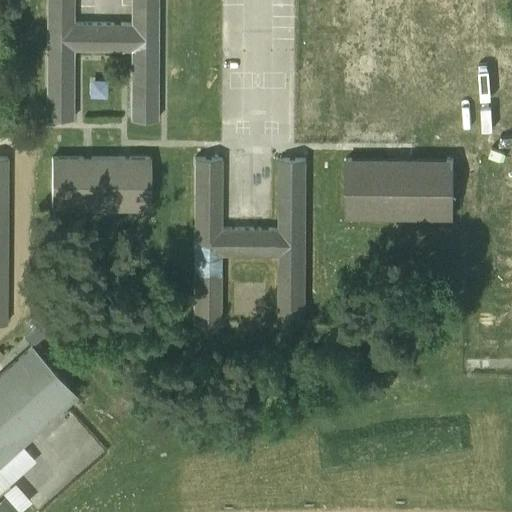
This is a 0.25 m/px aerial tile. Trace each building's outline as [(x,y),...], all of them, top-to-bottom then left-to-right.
[(74,0),(46,0),(47,119),(73,119),(73,50),(129,50),(129,119),(157,119),(157,0),(129,0),(130,20),(74,21),(74,0)] [(204,157),(191,157),(192,321),(228,320),(227,256),(270,256),(271,320),(305,320),(304,153),(270,153),(270,223),(221,223),(221,157),(204,157)] [(87,157),(51,157),(50,207),(149,208),(149,158),(87,157)] [(401,164),(351,163),(351,214),(449,215),(450,164),(401,164)] [(31,345),(0,372),(0,464),(22,445),(76,396),(31,345)] [(22,445),(0,464),(0,491),(35,460),(22,445)]
